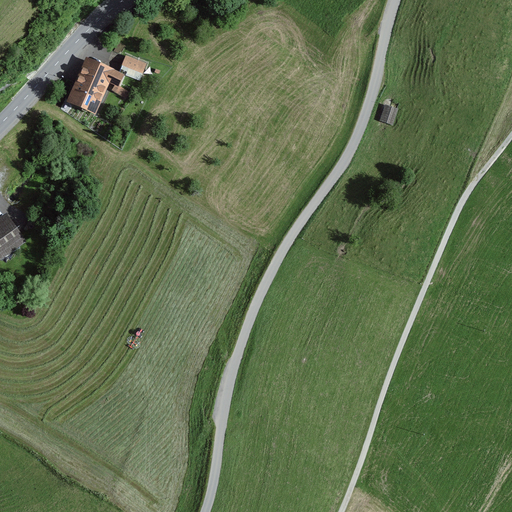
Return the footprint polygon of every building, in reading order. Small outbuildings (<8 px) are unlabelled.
[(126,66),(145,74),(148,66),(129,58),(126,66)] [(92,110),(106,79),(117,84),(121,76),(91,63),(73,102),(92,110)] [(131,90),(117,84),(114,91),(128,97),(131,90)] [(392,124),(397,110),(387,106),(382,121),(392,124)] [(11,220),(0,228),(0,250),(22,236),(11,220)]
